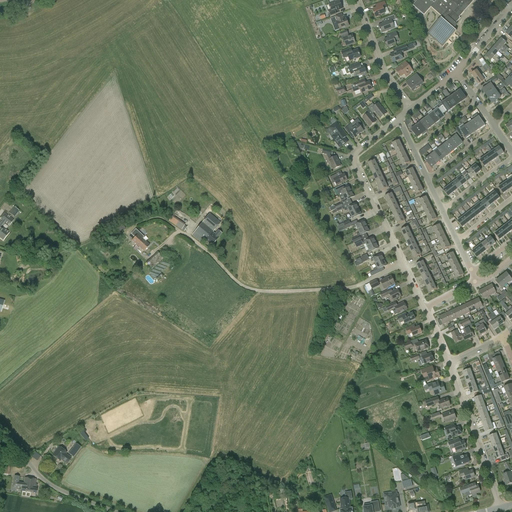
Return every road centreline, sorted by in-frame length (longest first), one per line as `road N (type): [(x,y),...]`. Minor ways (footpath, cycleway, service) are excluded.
road 1 (unclassified): [(128,511),(54,484),(0,424)]
road 2 (residential): [(448,364),(500,508)]
road 3 (residential): [(410,108),(386,75),(357,0)]
